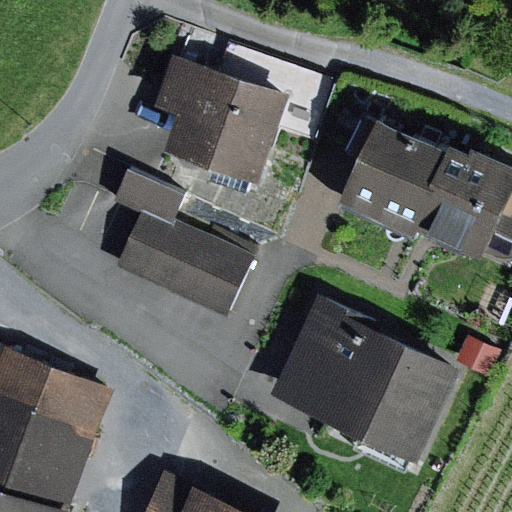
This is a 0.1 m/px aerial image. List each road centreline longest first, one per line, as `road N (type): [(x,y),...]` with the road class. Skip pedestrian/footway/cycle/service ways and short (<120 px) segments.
road 1 (track): [(511,108),(369,56),(313,49),(168,0)]
road 2 (residential): [(0,184),(48,148),(82,104),(127,0)]
